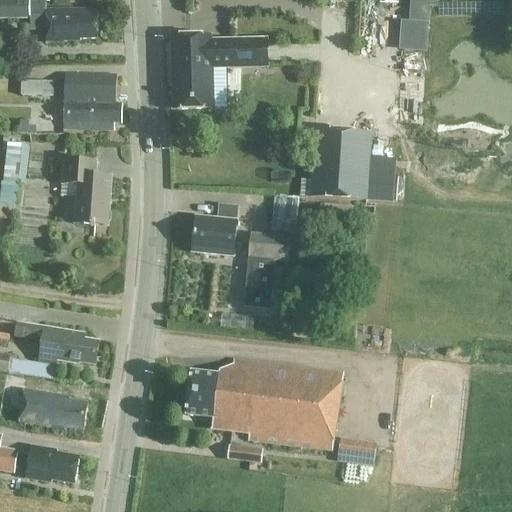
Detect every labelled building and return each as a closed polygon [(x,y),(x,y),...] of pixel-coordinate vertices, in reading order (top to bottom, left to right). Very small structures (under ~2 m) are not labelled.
[(46,12),(46,2),(31,2),(31,3),(0,2),(0,20),(31,20),(31,33),(46,33),(46,44),(63,44),(63,43),(76,43),(76,40),(98,40),(98,11),(46,12)] [(210,42),(210,41),(210,38),(171,39),(172,87),(175,87),(176,110),(212,109),(212,90),(210,90),(210,69),(267,68),(267,41),(210,42)] [(117,77),(65,76),(63,131),(115,132),(115,125),(122,125),(123,106),(116,106),(117,77)] [(21,96),(42,97),(43,83),(21,82),(21,96)] [(310,199),(365,202),(369,135),(314,132),(310,199)] [(9,145),(7,144),(6,145),(0,196),(0,205),(17,208),(25,146),(9,145)] [(96,164),(64,161),(63,185),(78,186),(75,225),(91,226),(91,227),(95,228),(95,226),(108,227),(111,179),(95,178),(96,164)] [(295,235),(298,199),(275,197),(271,232),(295,235)] [(192,254),(234,258),(239,208),(219,206),(217,221),(196,219),(192,254)] [(251,235),(248,259),(275,262),(275,264),(289,265),(291,238),(251,235)] [(248,259),(243,310),(271,312),(275,264),(275,262),(248,259)] [(79,364),(96,367),(99,343),(84,341),(85,335),(33,327),(31,341),(42,343),(39,363),(56,366),(57,362),(79,365),(79,364)] [(0,354),(0,372),(9,374),(11,360),(11,357),(0,354)] [(343,375),(233,362),(233,367),(219,374),(219,378),(192,374),(187,417),(214,420),(212,431),(249,435),(248,442),(332,452),(343,375)] [(0,422),(85,432),(89,398),(4,388),(2,407),(0,406),(0,422)] [(2,437),(0,436),(0,472),(16,474),(19,452),(1,450),(2,437)] [(376,446),(341,441),(337,463),(373,468),(376,446)] [(263,451),(230,447),(228,461),(261,465),(263,451)] [(57,453),(32,449),(26,479),(51,483),(52,481),(75,485),(79,459),(56,455),(57,453)]
